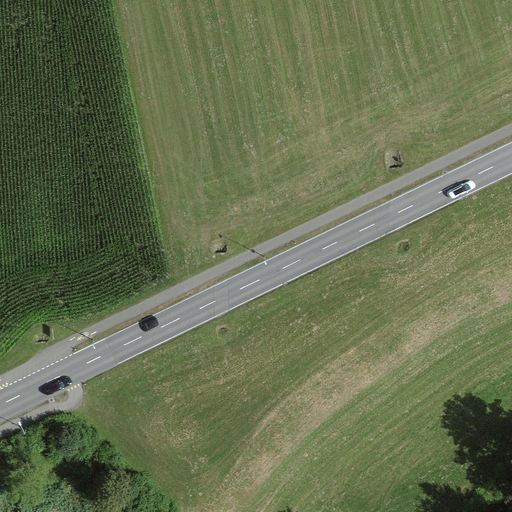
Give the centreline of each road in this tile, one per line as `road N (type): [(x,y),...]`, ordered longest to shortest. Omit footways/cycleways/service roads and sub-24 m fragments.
road 1 (secondary): [(0,404),(375,222)]
road 2 (secondary): [(511,158),(375,222)]
